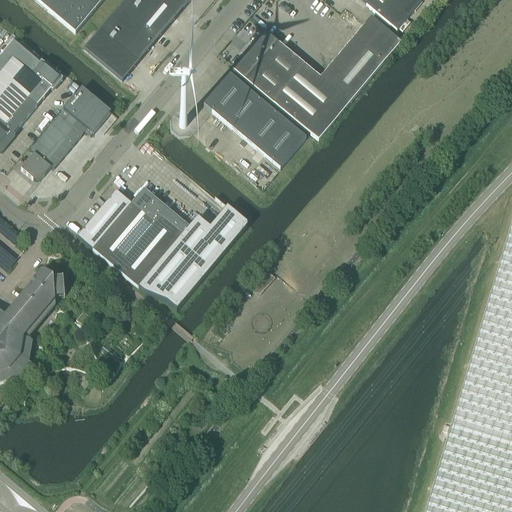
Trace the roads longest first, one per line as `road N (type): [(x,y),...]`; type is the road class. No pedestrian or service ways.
road 1 (tertiary): [(511,172),(235,511)]
road 2 (unclassified): [(31,230),(54,226),(244,0)]
